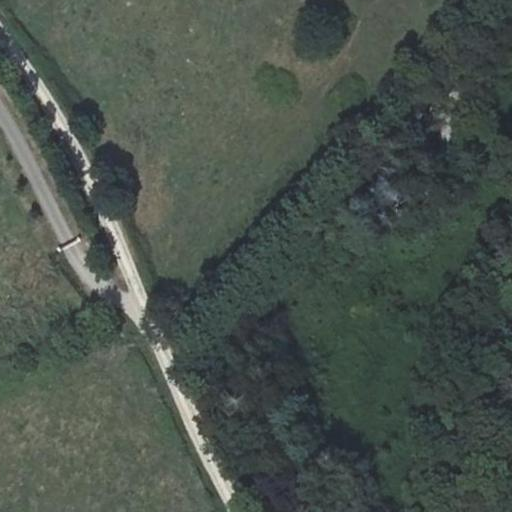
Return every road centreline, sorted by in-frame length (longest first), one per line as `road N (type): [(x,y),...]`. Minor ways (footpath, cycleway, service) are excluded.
road 1 (unclassified): [(239,511),(67,133),(0,27)]
road 2 (track): [(511,381),(469,511)]
